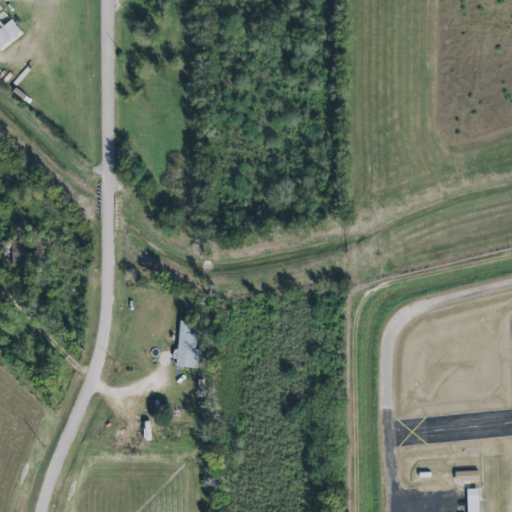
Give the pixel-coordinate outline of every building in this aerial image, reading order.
[(0,49),(22,33),(11,19),(2,26),(0,22),(0,49)] [(27,241),(11,241),(11,263),(26,263),(27,241)] [(174,349),(173,359),(177,359),(177,366),(195,368),(199,334),(196,334),(197,322),(191,321),(181,320),(178,349),(174,349)] [(479,471),(455,472),(455,482),(479,481),(479,471)] [(477,511),(477,490),(467,490),(467,511),(477,511)]
